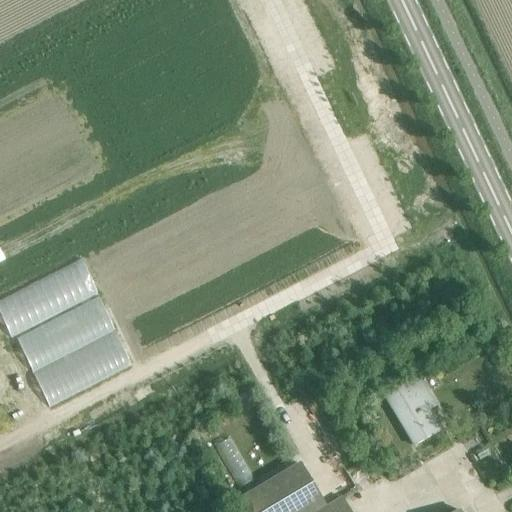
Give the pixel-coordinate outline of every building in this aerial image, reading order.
[(384,395),(414,447),(440,432),(428,412),(436,407),(417,376),(384,395)] [(330,410),(319,415),(325,429),(337,424),(330,410)] [(355,437),(336,444),(341,454),(359,447),(355,437)] [(246,511),(321,511),(327,508),(300,465),(240,501),(246,511)] [(327,508),(321,511),(350,511),(343,499),(327,508)]
